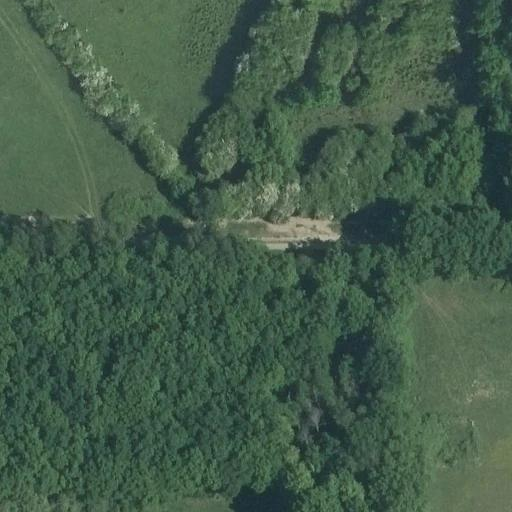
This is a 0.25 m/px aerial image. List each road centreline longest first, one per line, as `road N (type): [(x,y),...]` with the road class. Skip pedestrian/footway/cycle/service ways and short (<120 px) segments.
road 1 (unclassified): [(494,242),(0,243)]
road 2 (track): [(501,0),(511,123)]
